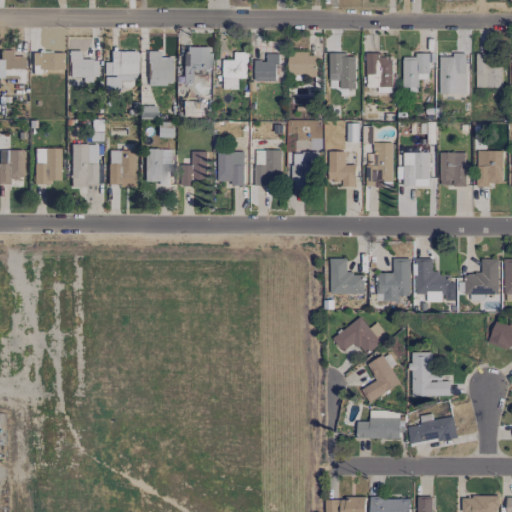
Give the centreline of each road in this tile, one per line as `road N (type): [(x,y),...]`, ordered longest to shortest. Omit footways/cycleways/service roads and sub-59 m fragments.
road 1 (residential): [(0,226),(511,228)]
road 2 (residential): [(511,23),(0,21)]
road 3 (residential): [(511,468),(333,467)]
